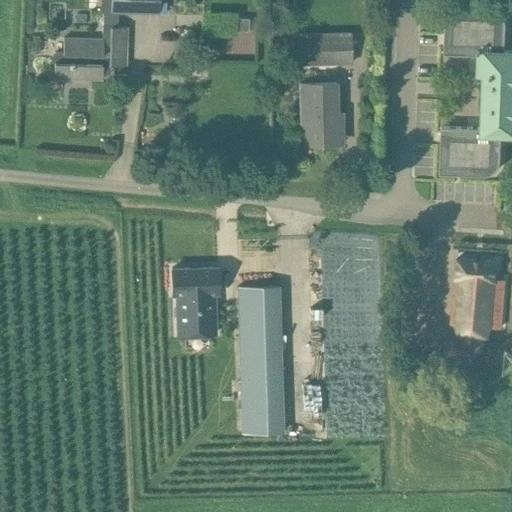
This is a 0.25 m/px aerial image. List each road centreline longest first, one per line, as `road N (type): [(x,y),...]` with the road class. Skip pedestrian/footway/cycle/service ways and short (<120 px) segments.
road 1 (residential): [(394,213),(0,172)]
road 2 (residential): [(403,0),(394,213)]
